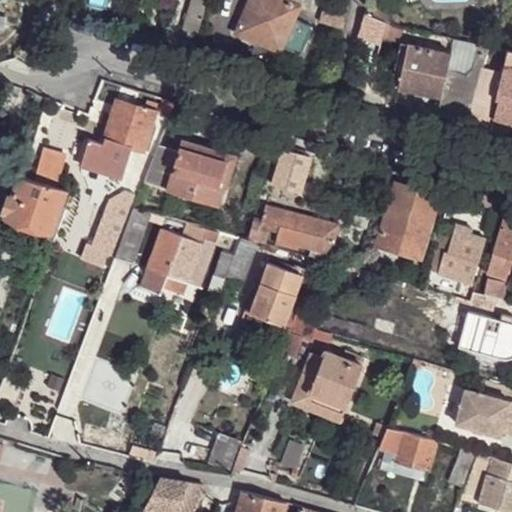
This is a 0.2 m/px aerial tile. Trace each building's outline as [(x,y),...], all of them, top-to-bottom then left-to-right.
[(195,0),(185,33),(198,36),(208,0),(195,0)] [(252,0),(238,31),(259,39),(260,35),(286,44),(294,23),(301,5),(290,0),(252,0)] [(334,19),(340,1),(338,0),(332,0),(327,17),(334,19)] [(350,25),(356,6),(340,1),(334,19),(350,25)] [(396,10),(375,5),(378,14),(388,18),(393,20),(396,10)] [(368,10),(366,21),(397,32),(400,22),(393,20),(388,18),(378,14),(368,10)] [(400,22),(397,32),(403,34),(408,23),(402,21),(400,22)] [(307,28),(294,23),(286,44),(283,50),(295,56),(307,28)] [(440,113),(468,121),(481,79),(484,69),(486,61),(491,45),(455,35),(451,48),(424,41),(425,36),(412,32),(400,84),(441,96),(440,113)] [(260,35),(259,39),(283,50),(286,44),(260,35)] [(468,121),(468,122),(492,129),(496,115),(500,101),(511,103),(511,49),(503,73),(484,69),(481,79),(468,121)] [(161,112),(171,116),(172,113),(176,102),(147,93),(145,99),(163,104),(161,112)] [(155,111),(116,99),(106,136),(134,145),(144,147),(155,111)] [(511,103),(500,101),(496,115),(511,118),(511,103)] [(124,176),(134,145),(106,136),(105,140),(87,134),(78,161),(124,176)] [(228,162),(204,155),(206,148),(185,142),(182,152),(170,190),(221,207),(227,188),(221,185),(228,162)] [(147,183),(170,190),(182,152),(161,144),(147,183)] [(206,148),(204,155),(228,162),(221,185),(227,188),(237,157),(206,148)] [(35,180),(56,185),(64,155),(44,150),(35,180)] [(286,150),(277,184),(304,193),(315,156),(286,150)] [(45,243),(66,189),(56,185),(35,180),(20,176),(1,229),(45,243)] [(379,243),(398,184),(388,180),(377,215),(369,240),(379,243)] [(440,197),(398,184),(379,243),(402,252),(400,261),(420,266),(440,197)] [(269,206),(265,220),(284,225),(280,244),(301,251),(303,246),(334,254),(342,226),(269,206)] [(119,255),(118,257),(134,263),(152,213),(137,208),(119,255)] [(369,240),(377,215),(356,209),(353,221),(363,226),(359,238),(369,240)] [(493,271),(511,275),(511,273),(511,218),(507,217),(493,271)] [(447,255),(456,222),(447,220),(437,251),(447,255)] [(114,221),(104,249),(115,253),(125,225),(114,221)] [(447,255),(452,256),(463,260),(458,274),(455,287),(470,292),(480,257),(482,258),(487,238),(473,233),(475,227),(456,222),(447,255)] [(209,228),(193,224),(190,233),(187,233),(186,236),(204,242),(206,239),(209,228)] [(164,229),(151,269),(171,276),(189,283),(204,242),(186,236),(164,229)] [(241,237),(237,251),(255,258),(259,242),(250,239),(241,237)] [(206,239),(204,242),(189,283),(201,287),(215,249),(216,243),(206,239)] [(237,256),(227,277),(246,284),(255,258),(237,251),(237,256)] [(213,277),(224,282),(227,277),(237,256),(222,252),(213,277)] [(463,260),(452,256),(447,272),(458,274),(463,260)] [(270,262),(263,281),(297,293),(304,274),(270,262)] [(171,276),(151,269),(144,287),(163,294),(166,287),(171,276)] [(186,292),(189,283),(171,276),(166,287),(186,292)] [(297,293),(263,281),(252,311),(287,322),(297,293)] [(346,286),(336,281),(324,313),(333,318),(346,286)] [(473,299),(470,311),(496,317),(498,313),(499,306),(473,299)] [(320,325),(324,313),(300,306),(296,317),(290,331),(303,336),(314,342),(320,329),(320,325)] [(511,309),(499,306),(498,313),(511,316),(511,309)] [(511,320),(496,317),(470,311),(461,345),(492,354),(500,356),(506,358),(511,357),(511,320)] [(303,336),(290,331),(285,341),(283,349),(296,355),(303,336)] [(311,352),(291,399),(340,420),(363,366),(331,351),(327,359),(311,352)] [(498,363),(500,356),(492,354),(490,361),(498,363)] [(511,399),(472,388),(462,423),(508,436),(509,431),(511,432),(511,399)] [(392,430),(383,450),(391,453),(386,466),(397,470),(401,464),(433,473),(436,462),(443,444),(392,430)] [(210,463),(232,472),(233,469),(241,450),(244,442),(221,434),(210,463)] [(241,450),(233,469),(242,473),(251,453),(241,450)] [(449,491),(463,497),(480,456),(463,451),(449,491)] [(480,456),(463,497),(483,502),(487,489),(497,461),(480,456)] [(511,465),(497,461),(487,489),(511,495),(511,465)] [(401,464),(397,470),(430,480),(433,473),(401,464)] [(192,511),(203,485),(159,477),(144,509),(155,511),(192,511)] [(511,495),(487,489),(483,502),(511,509),(511,495)] [(285,511),(289,503),(245,490),(237,511),(285,511)]
